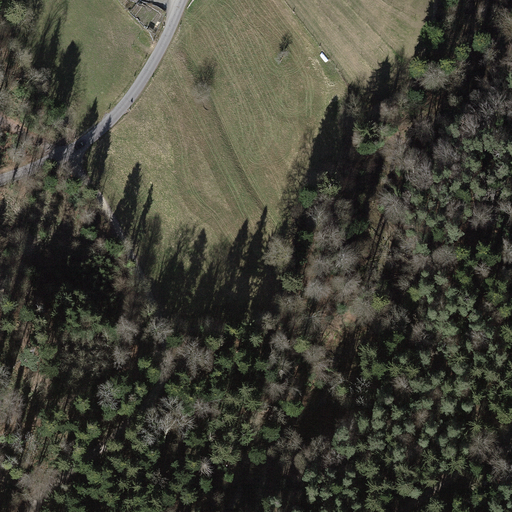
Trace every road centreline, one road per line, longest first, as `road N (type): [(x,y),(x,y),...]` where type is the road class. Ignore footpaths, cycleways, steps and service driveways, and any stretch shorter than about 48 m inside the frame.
road 1 (track): [(0,121),(72,156),(108,205),(161,340),(154,399),(32,511)]
road 2 (unclassified): [(186,0),(121,114),(72,156),(0,179)]
road 3 (track): [(511,426),(494,448),(403,511)]
